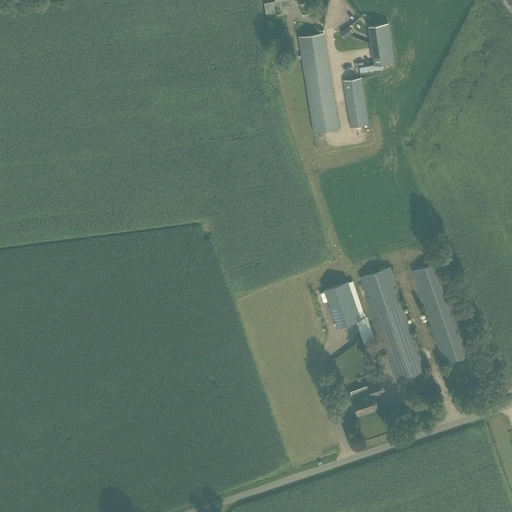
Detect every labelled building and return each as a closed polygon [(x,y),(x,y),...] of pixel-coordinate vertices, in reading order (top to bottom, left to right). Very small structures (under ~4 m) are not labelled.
[(264,13),(274,12),(273,1),(263,2),(264,13)] [(369,26),(375,65),(394,62),(388,23),(369,26)] [(320,34),(299,37),(313,131),(339,127),(324,30),(319,30),(320,34)] [(343,81),(350,127),(368,124),(361,79),(343,81)] [(441,354),(444,363),(471,354),(439,261),(412,271),(441,354)] [(391,366),(396,380),(425,369),(422,360),(390,267),(360,277),(387,354),(378,357),(378,360),(381,370),(391,366)] [(356,321),(365,345),(376,341),(368,317),(360,319),(347,281),(325,289),(338,327),(356,321)] [(352,398),(359,415),(367,412),(366,409),(378,405),(375,396),(386,393),(381,379),(368,383),(371,391),(352,398)]
